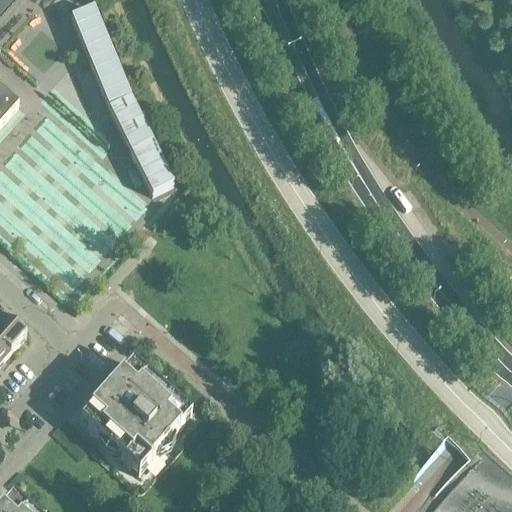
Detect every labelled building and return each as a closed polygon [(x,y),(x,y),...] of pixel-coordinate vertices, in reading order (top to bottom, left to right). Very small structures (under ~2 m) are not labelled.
[(0,0),(0,130),(18,111),(0,94),(0,16),(13,2),(11,0),(0,0)] [(130,102),(93,13),(71,22),(108,112),(130,102)] [(173,190),(130,102),(108,112),(152,199),(173,190)] [(0,316),(0,347),(10,357),(25,340),(0,316)] [(0,368),(10,357),(0,347),(0,368)] [(138,480),(191,421),(132,368),(79,427),(138,480)] [(23,511),(12,502),(2,511),(23,511)]
